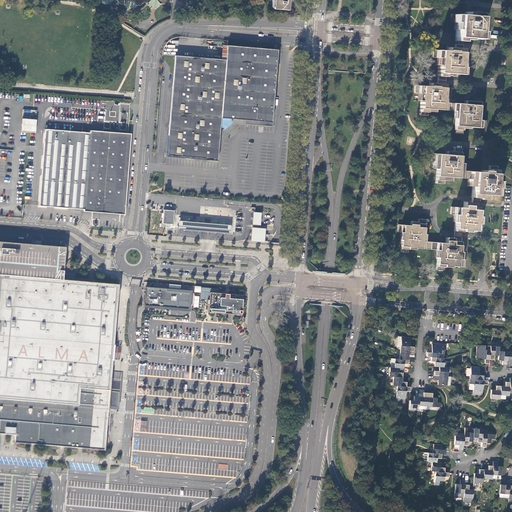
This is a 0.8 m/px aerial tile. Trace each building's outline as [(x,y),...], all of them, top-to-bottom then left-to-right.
[(288,10),(288,0),(273,0),(273,9),(288,10)] [(455,43),(455,44),(461,45),(461,44),(462,40),(469,41),(470,37),(484,39),(485,31),(479,31),(480,24),(478,24),(479,9),(473,9),(472,12),(471,12),(464,11),(463,15),(449,14),(448,21),(454,22),(453,29),(456,30),(455,43)] [(461,45),(455,44),(454,44),(454,48),(447,47),(447,51),(432,49),(431,57),(436,58),(435,64),(438,65),(437,80),(444,80),(444,75),(451,75),(451,73),(466,75),(467,68),(462,67),(463,60),(460,60),(461,45)] [(225,60),(220,59),(175,55),(166,156),(217,161),(220,127),(221,127),(223,128),(230,122),(229,121),(229,118),(246,120),(271,122),(272,106),(277,50),(227,45),(225,60)] [(442,94),(444,80),(437,80),(436,84),(428,83),(427,86),(413,85),(412,92),(417,93),(416,100),(419,100),(417,115),(425,115),(425,111),(433,112),(433,109),(449,110),(449,103),(444,102),(445,95),(442,94)] [(449,103),(449,110),(453,111),(452,117),(454,118),(453,133),(461,134),(461,128),(469,129),(470,127),(484,128),(485,121),(479,120),(480,113),(478,113),(479,98),(472,98),(471,101),(464,101),(464,104),(449,103)] [(36,120),(22,119),(21,132),(35,133),(36,120)] [(44,129),(39,206),(84,209),(84,211),(124,214),(130,134),(128,134),(89,131),(89,133),(44,129)] [(459,163),(460,149),(455,148),(455,147),(453,147),(452,151),(445,151),(445,155),(430,153),(430,161),(434,161),(433,168),(437,169),(435,184),(443,184),(443,181),(450,181),(451,178),(465,179),(466,171),(462,170),(463,163),(459,163)] [(480,172),(466,171),(465,179),(468,179),(467,186),(473,187),(471,198),(471,201),(478,202),(479,200),(485,200),(486,196),(500,197),(501,195),(502,195),(502,191),(501,190),(501,189),(499,188),(499,181),(494,181),(496,166),(489,165),(488,170),(485,170),(480,170),(480,172)] [(511,189),(505,189),(498,270),(511,271),(511,189)] [(478,202),(471,201),(471,203),(463,202),(463,208),(450,207),(450,215),(453,215),(453,222),(454,222),(453,233),(453,236),(461,237),(461,235),(461,232),(469,232),(469,230),(481,232),(482,224),(478,224),(478,216),(477,216),(478,205),(478,202)] [(174,210),(164,209),(163,223),(173,224),(174,210)] [(261,212),(253,212),(252,224),(260,225),(261,212)] [(417,222),(410,221),(410,222),(410,226),(398,225),(397,232),(400,232),(400,240),(401,240),(400,252),(408,253),(408,249),(416,250),(416,248),(430,249),(431,242),(425,242),(425,234),(424,234),(425,219),(418,219),(417,222)] [(230,233),(231,225),(178,220),(177,229),(230,233)] [(265,228),(252,227),(251,241),(264,242),(265,228)] [(461,237),(453,236),(453,239),(445,238),(445,243),(431,242),(430,249),(436,250),(436,258),(437,258),(436,270),(443,271),(444,267),(451,268),(452,266),(455,267),(464,268),(464,260),(461,260),(461,252),(460,252),(461,237)] [(0,433),(15,435),(15,441),(14,441),(14,443),(29,444),(31,444),(44,445),(67,447),(82,448),(106,450),(107,434),(106,434),(107,421),(108,412),(109,412),(109,408),(109,406),(116,406),(118,406),(119,391),(116,391),(111,391),(112,378),(111,378),(111,377),(111,375),(111,372),(112,370),(112,360),(113,360),(113,357),(114,354),(114,351),(114,348),(114,344),(115,328),(115,324),(116,315),(116,312),(117,309),(117,300),(118,300),(119,284),(63,279),(63,274),(63,273),(65,247),(45,245),(35,244),(27,244),(0,241),(0,433)] [(188,309),(190,292),(166,290),(166,288),(146,287),(145,305),(152,306),(152,307),(154,307),(154,306),(166,307),(166,308),(170,308),(170,307),(188,309)] [(201,287),(200,299),(207,299),(209,299),(210,292),(218,293),(219,289),(201,287)] [(207,304),(209,304),(208,308),(208,312),(224,313),(231,314),(242,315),(243,295),(224,293),(218,293),(210,292),(209,299),(207,299),(207,304)] [(399,350),(413,351),(413,349),(413,346),(408,346),(409,337),(400,336),(399,347),(399,350)] [(445,345),(440,344),(431,344),(431,352),(426,352),(426,354),(426,356),(430,357),(439,357),(440,349),(445,349),(445,345)] [(489,359),(490,346),(476,345),(475,358),(484,359),(484,363),(486,363),(488,363),(489,359)] [(498,355),(498,351),(499,347),(490,346),(489,359),(490,359),(492,359),(493,359),(493,355),(498,355)] [(412,354),(413,351),(399,350),(398,359),(407,359),(408,355),(412,355),(412,354)] [(506,365),(507,352),(498,351),(498,355),(498,360),(502,360),(501,364),(504,365),(506,365)] [(443,367),(444,358),(439,357),(430,357),(430,358),(430,360),(430,361),(434,362),(434,366),(439,366),(443,367)] [(407,362),(407,359),(398,359),(394,358),(394,367),(398,367),(402,368),(403,363),(407,364),(407,362)] [(447,367),(443,367),(439,366),(438,371),(434,371),(433,371),(433,373),(433,375),(447,376),(447,367)] [(482,378),(483,376),(478,375),(479,367),(470,366),(470,368),(469,376),(469,379),(482,380),(482,378)] [(390,367),(389,367),(388,376),(392,376),(401,377),(402,375),(402,372),(397,372),(398,367),(394,367),(390,367)] [(447,376),(433,375),(433,378),(433,380),(437,380),(437,384),(446,385),(447,376)] [(401,377),(392,376),(392,385),(396,385),(405,386),(405,384),(405,382),(401,381),(401,377)] [(120,379),(112,378),(111,391),(116,391),(119,391),(120,379)] [(487,380),(482,380),(469,379),(469,383),(473,384),(472,394),(480,395),(480,393),(481,393),(482,384),(487,384),(487,382),(487,380)] [(505,395),(508,395),(508,391),(509,382),(507,382),(506,381),(505,381),(504,386),(500,385),(499,395),(505,395)] [(405,386),(396,385),(394,402),(403,403),(404,390),(409,391),(409,387),(407,386),(405,386)] [(490,398),(499,399),(499,395),(500,385),(497,385),(495,385),(495,390),(491,389),(490,398)] [(426,406),(427,392),(425,392),(422,392),(422,394),(422,397),(418,396),(417,405),(426,406)] [(429,393),(427,392),(426,406),(437,407),(440,407),(440,403),(435,402),(436,398),(431,397),(431,393),(429,393)] [(408,400),(408,409),(416,410),(416,409),(417,405),(418,396),(415,396),(413,396),(413,400),(408,400)] [(463,437),(462,445),(464,445),(466,446),(467,446),(467,441),(471,441),(473,428),(464,427),(463,437)] [(473,428),(471,441),(477,442),(479,442),(481,442),(481,433),(482,429),(473,428)] [(481,433),(481,442),(480,446),(482,447),(484,447),(485,447),(485,443),(489,443),(490,439),(494,439),(495,435),(481,433)] [(457,449),(458,449),(460,450),(462,450),(462,445),(463,437),(455,436),(454,445),(458,445),(457,449)] [(431,453),(440,454),(445,454),(445,452),(445,451),(445,450),(441,449),(441,445),(432,444),(431,453)] [(426,462),(431,462),(435,462),(435,458),(440,458),(440,456),(440,454),(431,453),(427,453),(426,462)] [(497,462),(496,462),(494,461),(492,461),(492,466),(491,474),(500,475),(501,466),(496,466),(497,462)] [(431,462),(430,471),(434,471),(443,472),(443,471),(444,469),(444,468),(439,467),(440,463),(435,462),(431,462)] [(491,474),(492,466),(490,466),(488,465),(487,470),(482,469),(482,478),(491,479),(491,478),(491,474)] [(482,478),(482,469),(480,469),(479,469),(478,469),(478,473),(473,472),(472,486),(477,487),(477,483),(481,483),(482,478)] [(447,477),(448,476),(448,474),(448,473),(443,472),(434,471),(433,485),(438,485),(438,481),(443,481),(443,477),(447,477)] [(462,497),(463,484),(464,479),(461,479),(459,479),(459,484),(454,483),(453,496),(462,497)] [(508,494),(508,484),(509,480),(506,480),(504,480),(504,483),(504,484),(500,484),(499,493),(508,494)] [(468,484),(467,484),(465,484),(463,484),(462,497),(462,502),(471,503),(472,489),(467,489),(468,484)]
